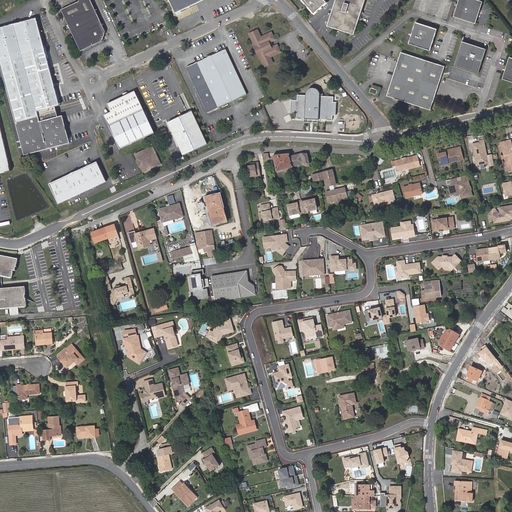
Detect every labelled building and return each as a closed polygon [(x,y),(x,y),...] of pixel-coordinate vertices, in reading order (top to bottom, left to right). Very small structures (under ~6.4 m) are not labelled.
[(61,9),(81,51),(102,41),(105,31),(90,0),(79,0),(80,1),(61,9)] [(168,0),(172,8),(179,11),(202,0),(168,0)] [(302,0),(314,13),(326,3),(324,0),(302,0)] [(364,0),(336,0),(328,26),(354,34),(364,0)] [(460,17),(460,18),(475,23),(482,3),(471,0),(458,0),(457,3),(460,4),(459,7),(457,6),(455,10),(454,15),(460,17)] [(40,121),(37,111),(55,106),(58,106),(37,19),(0,28),(0,62),(22,154),(69,143),(62,115),(57,116),(40,121)] [(409,43),(430,50),(437,29),(416,22),(409,43)] [(262,39),(261,37),(257,30),(249,34),(254,45),(253,45),(259,57),(260,57),(264,67),(273,63),(270,57),(269,55),(271,54),(274,55),(281,52),(278,46),(275,45),(271,47),(269,42),(274,40),(274,38),(272,32),(264,35),(264,38),(262,39)] [(486,49),(462,41),(454,65),(479,73),(486,49)] [(225,49),(186,67),(207,112),(246,94),(225,49)] [(387,96),(430,110),(444,66),(401,52),(387,96)] [(509,81),(511,70),(511,57),(510,57),(503,79),(509,81)] [(297,118),(332,120),(333,115),(335,115),(336,102),(333,102),(334,97),(320,96),(320,94),(319,92),(318,90),(317,89),(315,88),(313,88),(311,88),(310,89),(308,90),(307,91),(306,93),(306,95),(298,95),(297,100),(293,100),(292,113),(297,113),(297,118)] [(123,96),(107,104),(111,112),(104,115),(108,125),(142,109),(134,91),(127,94),(123,96)] [(57,116),(55,106),(37,111),(40,121),(57,116)] [(142,109),(108,125),(119,148),(153,133),(142,109)] [(191,111),(167,123),(182,156),(207,144),(191,111)] [(0,174),(9,173),(9,171),(0,132),(0,174)] [(477,143),(470,145),(473,153),(474,153),(475,158),(475,160),(474,160),(476,165),(479,164),(480,165),(483,164),(484,163),(487,162),(482,140),(477,141),(477,143)] [(502,146),(511,143),(510,140),(502,142),(499,146),(504,167),(507,166),(502,146)] [(511,170),(511,146),(511,143),(502,146),(507,166),(509,172),(511,170)] [(137,160),(140,166),(143,173),(160,165),(151,146),(134,154),(137,160)] [(457,146),(452,147),(452,149),(442,152),(437,153),(440,165),(460,160),(457,148),(457,146)] [(272,158),(271,156),(271,153),(264,154),(263,154),(265,162),(269,161),(269,158),(272,158)] [(273,156),(273,157),(274,158),(275,165),(277,172),(293,168),(290,160),(290,157),(289,154),(273,156)] [(307,154),(302,154),(290,157),(290,160),(293,168),(304,165),(306,167),(309,166),(310,164),(307,154)] [(417,156),(395,161),(398,172),(420,166),(417,156)] [(57,203),(105,182),(96,162),(48,183),(57,203)] [(252,166),(248,166),(249,177),(256,176),(256,178),(261,177),(258,163),(254,163),(254,165),(252,166)] [(324,179),(334,176),(333,170),(313,176),(314,182),(324,179)] [(335,178),(325,181),(326,187),(329,186),(331,191),(326,192),(328,202),(335,201),(340,199),(347,198),(344,188),(334,190),(333,185),(336,184),(335,178)] [(469,187),(467,178),(461,180),(461,181),(458,182),(457,181),(451,182),(452,184),(447,185),(450,195),(456,193),(461,192),(462,194),(463,198),(471,196),(470,191),(470,187),(469,187)] [(511,184),(511,182),(503,183),(505,194),(508,196),(511,194),(511,184)] [(408,186),(402,187),(405,198),(421,194),(419,183),(411,185),(408,186)] [(372,196),(375,207),(384,205),(383,200),(386,199),(387,204),(395,202),(392,190),(372,196)] [(196,214),(196,215),(197,215),(204,213),(208,226),(211,225),(226,221),(223,208),(219,194),(204,198),(203,198),(193,201),(192,201),(193,202),(196,214)] [(301,202),(294,204),(288,205),(290,215),(300,213),(300,214),(304,214),(307,213),(307,212),(317,209),(315,199),(308,200),(301,202)] [(161,220),(161,223),(163,222),(173,220),(183,217),(179,203),(158,209),(161,220)] [(262,213),(263,220),(263,221),(272,219),(279,218),(277,208),(270,210),(269,204),(260,206),(262,213)] [(508,221),(507,219),(509,219),(509,220),(510,220),(511,219),(511,206),(499,208),(500,214),(492,215),(494,223),(508,221)] [(454,229),(452,218),(432,221),(433,232),(438,231),(438,230),(444,229),(447,229),(448,230),(454,229)] [(168,235),(166,226),(174,224),(173,220),(163,222),(165,230),(166,235),(168,235)] [(384,236),(382,222),(360,225),(361,235),(364,235),(365,239),(369,239),(370,241),(377,239),(377,238),(377,237),(384,236)] [(120,241),(114,225),(92,233),(96,244),(109,239),(111,244),(120,241)] [(391,229),(392,239),(402,238),(404,239),(408,238),(409,237),(414,236),(413,226),(411,226),(401,227),(391,229)] [(149,241),(157,239),(154,228),(135,233),(134,234),(136,242),(131,243),(133,248),(138,247),(138,249),(151,246),(149,241)] [(205,231),(195,233),(198,249),(203,248),(204,252),(207,252),(208,257),(216,256),(214,245),(212,230),(205,231)] [(136,242),(134,234),(135,233),(135,231),(128,233),(131,243),(136,242)] [(284,244),(284,242),(285,242),(287,242),(287,235),(263,238),(265,248),(272,247),(275,246),(276,250),(281,249),(285,252),(289,246),(286,244),(284,244)] [(190,246),(190,247),(192,254),(183,256),(184,262),(195,261),(200,260),(196,244),(190,246)] [(475,251),(477,262),(499,259),(498,253),(505,252),(504,245),(497,246),(497,247),(475,251)] [(190,247),(171,252),(173,259),(183,256),(192,254),(190,247)] [(19,260),(0,255),(0,309),(28,307),(27,287),(1,289),(0,285),(0,276),(13,279),(14,271),(17,271),(18,268),(17,267),(19,260)] [(441,267),(448,267),(450,265),(451,265),(454,267),(461,261),(455,255),(452,258),(438,257),(432,263),(438,270),(441,267)] [(341,260),(341,258),(338,259),(338,256),(330,257),(331,272),(356,270),(355,263),(352,264),(352,260),(349,260),(348,258),(345,258),(346,260),(341,260)] [(215,257),(203,259),(204,263),(204,266),(216,264),(215,258),(215,257)] [(324,274),(323,259),(311,260),(310,261),(308,261),(307,260),(303,260),(304,275),(324,274)] [(420,274),(419,264),(404,266),(404,262),(397,263),(399,279),(408,278),(408,276),(420,274)] [(102,270),(103,275),(122,269),(120,264),(102,270)] [(291,288),(290,280),(296,280),(296,271),(288,271),(288,272),(286,273),(285,271),(282,266),(278,266),(273,269),(273,271),(277,278),(276,278),(276,283),(279,283),(280,284),(280,288),(291,288)] [(190,275),(190,276),(192,292),(194,300),(208,298),(207,289),(203,289),(203,288),(204,287),(209,287),(207,279),(203,279),(201,280),(201,275),(204,274),(203,270),(201,270),(191,271),(192,275),(190,275)] [(215,302),(256,296),(254,286),(248,281),(247,271),(211,276),(215,302)] [(121,288),(117,289),(115,289),(115,290),(113,290),(106,301),(113,306),(114,305),(113,304),(115,301),(116,301),(117,299),(125,297),(124,294),(128,293),(129,295),(134,294),(130,277),(125,279),(127,286),(121,288)] [(102,282),(105,291),(111,289),(109,280),(102,282)] [(441,296),(439,281),(423,283),(425,298),(441,296)] [(400,298),(407,296),(406,289),(398,291),(400,298)] [(387,299),(389,317),(401,316),(400,305),(397,305),(396,298),(387,299)] [(416,305),(419,323),(433,320),(431,312),(429,312),(427,303),(416,305)] [(366,310),(369,322),(387,317),(384,306),(366,310)] [(352,322),(349,311),(340,312),(340,314),(338,314),(337,313),(331,314),(332,317),(328,318),(329,327),(333,326),(337,325),(338,328),(344,327),(343,324),(352,322)] [(315,327),(313,318),(308,319),(308,321),(303,322),(303,320),(299,321),(301,331),(305,330),(305,333),(310,332),(311,336),(316,335),(317,338),(324,336),(321,325),(315,327)] [(378,320),(381,335),(388,334),(385,318),(378,320)] [(218,344),(223,335),(233,332),(230,320),(224,321),(225,324),(216,327),(213,333),(209,339),(209,340),(218,344)] [(282,320),(272,322),(276,340),(278,340),(282,339),(293,336),(291,327),(286,328),(287,329),(284,330),(284,329),(282,320)] [(168,349),(174,347),(174,344),(177,343),(173,327),(174,327),(173,322),(156,327),(158,337),(164,335),(168,349)] [(139,350),(137,342),(139,342),(138,336),(137,336),(136,330),(125,331),(125,332),(126,336),(130,336),(131,337),(123,339),(124,344),(125,344),(127,356),(139,364),(145,354),(139,350)] [(449,352),(459,335),(450,330),(446,331),(439,342),(440,346),(449,352)] [(51,333),(36,334),(37,344),(52,344),(51,333)] [(11,350),(11,348),(25,347),(24,337),(14,338),(14,337),(8,337),(9,340),(1,341),(1,349),(1,350),(11,350)] [(424,349),(422,341),(418,342),(418,339),(406,342),(408,351),(419,349),(420,350),(424,349)] [(141,349),(139,342),(137,342),(139,350),(145,354),(146,352),(141,349)] [(237,343),(228,346),(235,366),(245,362),(244,357),(242,358),(241,354),(237,343)] [(367,346),(368,358),(391,355),(390,343),(367,346)] [(84,359),(73,346),(67,350),(69,354),(61,361),(67,369),(75,362),(77,365),(84,359)] [(332,358),(316,361),(319,373),(335,370),(332,358)] [(287,378),(291,377),(288,365),(278,368),(280,374),(277,375),(277,373),(272,374),(276,390),(286,387),(288,382),(287,378)] [(482,372),(471,367),(467,376),(478,381),(478,380),(481,373),(482,372)] [(180,376),(178,368),(169,371),(171,380),(173,380),(174,385),(173,386),(176,398),(183,405),(190,398),(185,393),(183,385),(189,383),(187,374),(180,376)] [(245,375),(226,380),(228,385),(234,384),(235,389),(238,398),(252,394),(251,389),(249,390),(247,383),(246,383),(245,380),(247,380),(245,375)] [(141,394),(143,402),(148,401),(148,399),(157,397),(158,398),(165,396),(162,384),(154,386),(152,379),(144,382),(145,387),(147,391),(145,393),(141,394)] [(78,382),(66,382),(67,402),(77,401),(77,403),(86,402),(86,396),(77,397),(76,387),(79,387),(78,382)] [(17,385),(17,386),(18,393),(18,399),(28,398),(27,394),(40,393),(39,384),(21,386),(21,385),(17,385)] [(354,394),(340,397),(344,419),(354,417),(351,405),(356,404),(354,394)] [(481,397),(475,409),(479,411),(488,414),(489,411),(485,409),(489,402),(489,401),(481,397)] [(511,399),(508,398),(502,413),(511,417),(511,399)] [(240,435),(257,430),(255,423),(250,424),(250,422),(251,422),(249,413),(252,412),(250,407),(244,408),(244,411),(239,413),(242,425),(237,426),(240,435)] [(303,418),(300,407),(284,412),(286,416),(284,417),(286,423),(287,423),(288,425),(287,425),(289,432),(299,429),(296,420),(303,418)] [(23,417),(24,429),(27,429),(27,431),(33,430),(32,417),(23,417)] [(59,417),(49,417),(50,430),(46,430),(47,439),(51,438),(51,436),(60,435),(59,417)] [(94,427),(78,428),(78,438),(87,437),(87,438),(95,437),(94,427)] [(471,433),(470,434),(468,433),(468,432),(459,430),(456,441),(475,445),(477,434),(480,435),(481,430),(472,429),(471,433)] [(163,436),(157,441),(161,445),(166,439),(163,436)] [(265,454),(263,449),(264,448),(267,447),(265,440),(256,442),(256,444),(248,447),(249,453),(252,452),(255,463),(260,462),(260,463),(268,461),(266,454),(265,454)] [(506,449),(509,450),(511,451),(511,443),(503,441),(501,441),(497,456),(503,457),(506,449)] [(414,461),(412,450),(409,450),(408,445),(399,447),(402,463),(414,461)] [(375,449),(378,464),(389,461),(388,455),(391,455),(389,446),(375,449)] [(158,458),(161,472),(173,469),(169,455),(172,453),(171,449),(163,451),(164,456),(158,458)] [(221,467),(214,456),(216,454),(213,449),(204,454),(207,459),(205,461),(212,472),(221,467)] [(255,463),(252,452),(249,453),(251,459),(253,458),(255,465),(260,463),(260,462),(255,463)] [(453,460),(451,472),(461,474),(461,472),(470,473),(472,462),(460,460),(461,453),(453,452),(452,460),(453,460)] [(365,461),(363,453),(352,455),(354,463),(365,461)] [(281,468),(285,488),(301,486),(297,465),(281,468)] [(277,475),(263,478),(266,488),(279,485),(277,475)] [(172,489),(180,498),(182,496),(189,505),(197,498),(184,484),(183,485),(180,482),(172,489)] [(472,503),(473,494),(471,494),(472,486),(467,486),(468,483),(454,482),(454,487),(455,487),(455,490),(453,490),(453,493),(455,493),(454,501),(472,503)] [(356,485),(355,496),(354,496),(354,499),(354,507),(361,507),(361,509),(370,509),(370,508),(375,508),(375,502),(369,502),(369,497),(373,497),(374,491),(372,491),(372,485),(356,485)] [(390,485),(390,507),(403,507),(403,485),(390,485)] [(303,508),(300,493),(284,497),(286,506),(293,504),(294,510),(303,508)] [(182,496),(180,498),(188,506),(189,505),(182,496)] [(354,507),(354,499),(352,499),(352,509),(361,509),(361,507),(354,507)] [(219,511),(225,509),(220,501),(205,509),(207,511),(219,511)] [(269,511),(267,501),(253,504),(255,511),(269,511)]
